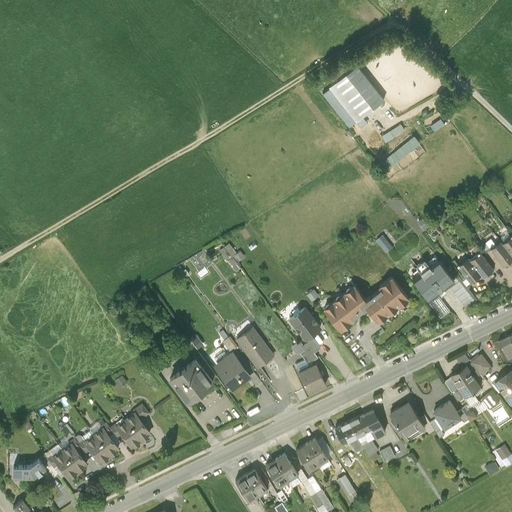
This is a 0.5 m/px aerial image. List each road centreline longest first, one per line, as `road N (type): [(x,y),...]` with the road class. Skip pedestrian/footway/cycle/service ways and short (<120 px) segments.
road 1 (track): [(0,260),(394,26),(408,28),(511,128)]
road 2 (secondary): [(105,511),(511,314)]
